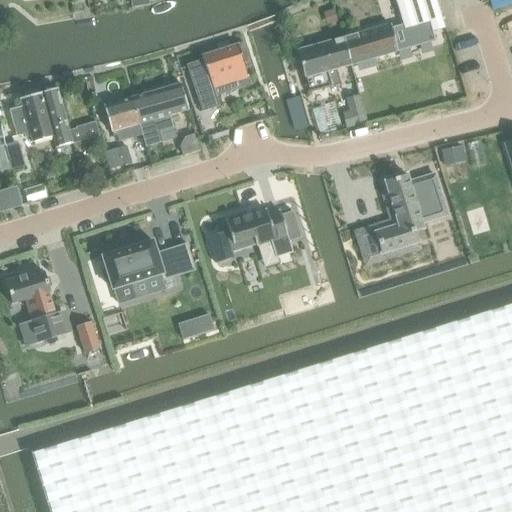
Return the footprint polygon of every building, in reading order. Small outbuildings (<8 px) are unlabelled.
[(130,0),(131,8),(149,5),(147,0),(130,0)] [(394,0),(402,25),(410,48),(434,41),(432,32),(443,29),(444,29),(435,0),(394,0)] [(333,10),(322,13),(326,23),(336,20),(333,10)] [(386,26),(342,38),(350,66),(396,52),(390,28),(389,25),(386,26)] [(402,25),(390,28),(396,52),(409,49),(410,48),(402,25)] [(342,38),(296,51),(304,78),(305,78),(309,93),(332,86),(336,99),(358,93),(352,74),(350,66),(342,38)] [(201,60),(186,65),(202,112),(218,107),(215,97),(250,85),(248,79),(247,79),(243,68),(249,66),(242,43),(237,45),(237,44),(200,56),(201,60)] [(187,111),(179,85),(131,98),(142,135),(141,135),(144,147),(175,138),(169,116),(187,111)] [(56,88),(39,93),(51,137),(55,149),(75,143),(73,139),(70,140),(68,132),(56,88)] [(21,107),(8,110),(15,136),(23,134),(24,139),(29,137),(30,143),(51,137),(39,93),(18,99),(21,107)] [(341,114),(346,129),(366,122),(358,95),(345,99),(349,111),(341,114)] [(103,106),(110,133),(111,133),(112,137),(115,136),(117,142),(141,135),(142,135),(131,98),(103,106)] [(333,103),(311,110),(319,135),(341,128),(333,103)] [(76,130),(68,132),(70,140),(73,139),(75,143),(81,141),(98,137),(95,123),(77,128),(76,128),(76,130)] [(179,139),(185,154),(200,147),(194,133),(179,139)] [(479,141),(467,143),(472,167),(484,164),(479,141)] [(21,158),(18,146),(15,142),(4,144),(3,145),(7,162),(21,158)] [(461,146),(441,151),(444,166),(465,162),(461,146)] [(121,166),(115,150),(104,153),(109,170),(121,166)] [(157,155),(149,157),(151,165),(159,163),(157,155)] [(388,194),(381,196),(391,228),(374,233),(380,254),(418,242),(415,232),(423,229),(421,224),(447,216),(434,175),(408,183),(406,175),(384,182),(388,194)] [(42,186),(23,191),(27,204),(29,203),(46,198),(42,186)] [(16,187),(0,191),(0,211),(15,207),(21,205),(16,187)] [(270,242),(275,258),(292,253),(288,241),(300,238),(292,212),(280,215),(279,212),(267,215),(265,210),(242,218),(241,215),(228,219),(228,222),(225,223),(228,233),(225,234),(225,232),(207,237),(215,264),(233,258),(230,250),(254,243),(255,246),(270,242)] [(105,269),(101,270),(105,283),(109,282),(111,290),(113,289),(117,304),(165,290),(162,281),(194,271),(186,244),(156,254),(152,241),(101,257),(105,269)] [(28,275),(4,282),(11,304),(24,300),(31,321),(37,343),(44,341),(45,345),(56,341),(55,338),(67,334),(61,312),(53,315),(46,293),(49,293),(43,273),(29,278),(28,275)] [(341,359),(34,455),(51,511),(511,511),(511,306),(381,347),(372,350),(350,357),(346,358),(341,359)] [(208,315),(198,318),(203,334),(213,330),(208,315)] [(90,323),(75,327),(83,353),(98,349),(90,323)]
